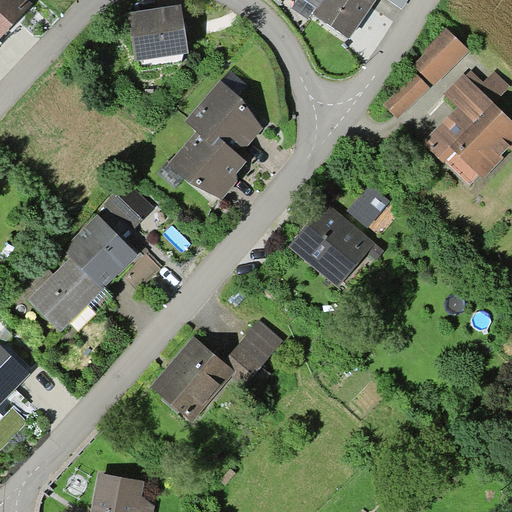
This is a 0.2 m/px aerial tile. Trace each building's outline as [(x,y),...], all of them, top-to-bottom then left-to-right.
[(0,0),(0,38),(33,3),(29,0),(0,0)] [(306,0),(316,6),(312,12),(350,38),(371,6),(362,0),(306,0)] [(407,0),(389,0),(402,9),(407,0)] [(183,3),(129,10),(136,60),(139,59),(140,69),(182,63),(184,53),(189,52),(183,3)] [(426,52),(413,65),(435,86),(470,50),(447,27),(424,50),(426,52)] [(466,75),(464,73),(444,93),(457,106),(422,142),(443,163),(446,160),(469,183),(478,174),(483,179),(511,149),(511,118),(496,102),(511,86),(495,70),(484,81),(472,69),(466,75)] [(416,72),(384,103),(398,118),(431,87),(416,72)] [(220,77),(184,120),(197,130),(213,144),(220,136),(236,149),(240,145),(249,145),(263,128),(244,97),(220,77)] [(213,144),(197,130),(168,163),(190,182),(223,198),(238,181),(237,172),(248,160),(236,149),(220,136),(213,144)] [(128,180),(104,204),(118,218),(121,215),(134,228),(155,207),(128,180)] [(370,183),(348,210),(369,227),(391,199),(370,183)] [(325,201),(288,246),(339,287),(367,252),(376,259),(384,249),(325,201)] [(98,213),(63,248),(70,256),(28,298),(61,331),(70,322),(80,332),(99,313),(89,303),(138,253),(98,213)] [(146,254),(124,276),(139,291),(161,269),(146,254)] [(260,319),(224,360),(236,370),(234,372),(248,384),(285,340),(260,319)] [(194,335),(151,386),(193,421),(234,372),(236,370),(224,360),(194,335)] [(0,341),(0,404),(31,372),(0,341)] [(445,494),(470,472),(447,444),(421,466),(445,494)] [(99,472),(91,511),(154,511),(156,505),(142,494),(144,480),(99,472)]
